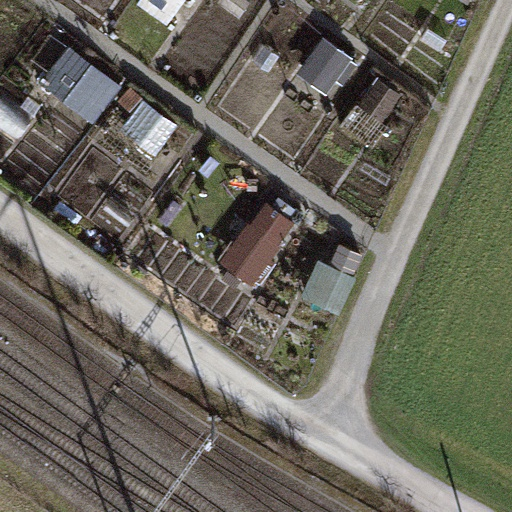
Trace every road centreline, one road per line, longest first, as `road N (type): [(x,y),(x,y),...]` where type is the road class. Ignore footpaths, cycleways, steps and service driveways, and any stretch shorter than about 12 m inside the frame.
road 1 (track): [(0,212),(320,443),(443,511)]
road 2 (track): [(320,443),(511,11)]
